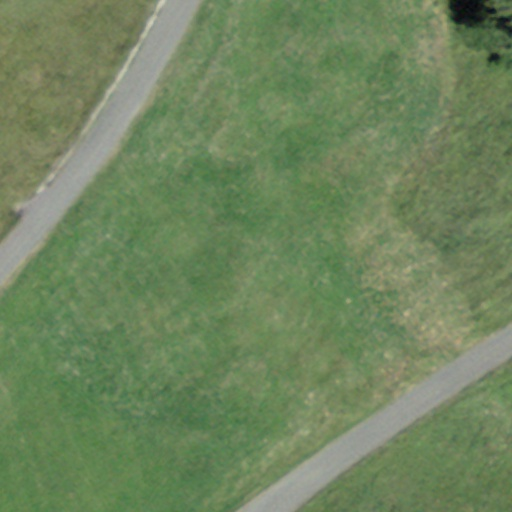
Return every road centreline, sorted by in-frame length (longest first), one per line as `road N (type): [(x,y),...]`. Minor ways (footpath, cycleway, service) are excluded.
road 1 (track): [(183,0),(103,141),(0,264)]
road 2 (track): [(269,511),(511,344)]
